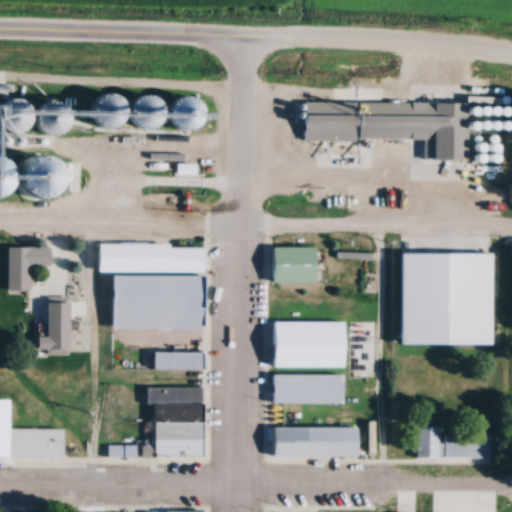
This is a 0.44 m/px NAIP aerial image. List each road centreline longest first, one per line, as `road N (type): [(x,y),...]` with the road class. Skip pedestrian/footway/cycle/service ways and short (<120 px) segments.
road 1 (residential): [(511,228),(0,230)]
road 2 (residential): [(0,490),(511,491)]
road 3 (residential): [(235,511),(239,43)]
road 4 (tertiary): [(511,58),(239,43)]
road 5 (tertiary): [(239,43),(0,34)]
